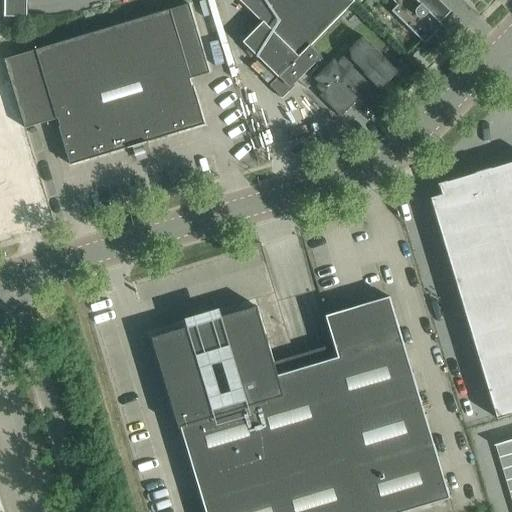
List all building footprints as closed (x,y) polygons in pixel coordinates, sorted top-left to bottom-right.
[(238,0),(262,23),(242,43),(278,77),(269,86),(282,99),(295,86),(291,83),(295,79),(298,81),(322,57),(310,46),(354,1),(353,0),(238,0)] [(443,27),(444,26),(441,23),(451,12),(438,0),(390,0),(397,6),(391,12),(411,30),(425,44),(442,26),(443,27)] [(205,125),(191,79),(210,73),(189,5),(6,59),(27,127),(56,118),(70,165),(205,125)] [(352,60),(353,62),(345,70),(334,59),(314,79),(325,91),(320,96),(341,117),(359,99),(362,103),(383,81),(386,84),(398,72),(363,37),(349,50),(352,60)] [(0,141),(0,196),(23,189),(8,142),(0,141)] [(442,195),(431,198),(497,420),(511,415),(511,162),(492,169),(491,169),(476,173),(476,174),(456,180),(448,182),(439,185),(439,187),(440,186),(440,187),(442,195)] [(390,297),(326,316),(338,358),(278,376),(257,307),(152,338),(179,428),(181,428),(205,511),(406,511),(450,499),(390,297)] [(511,453),(511,441),(495,446),(499,458),(511,453)] [(511,453),(499,458),(502,469),(511,466),(511,453)] [(511,466),(502,469),(506,481),(511,478),(511,466)]
